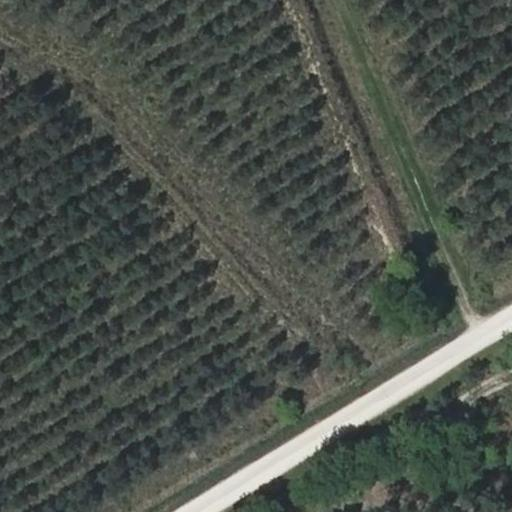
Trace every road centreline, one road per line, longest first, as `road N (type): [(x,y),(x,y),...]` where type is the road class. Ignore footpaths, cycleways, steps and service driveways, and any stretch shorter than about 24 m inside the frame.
road 1 (track): [(350,0),(494,334)]
road 2 (track): [(511,323),(204,511)]
